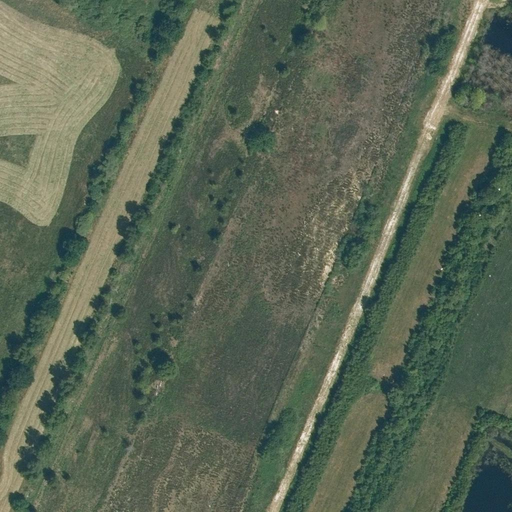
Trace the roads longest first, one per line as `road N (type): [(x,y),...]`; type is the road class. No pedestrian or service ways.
road 1 (track): [(430,126),(273,511)]
road 2 (track): [(483,0),(430,126)]
